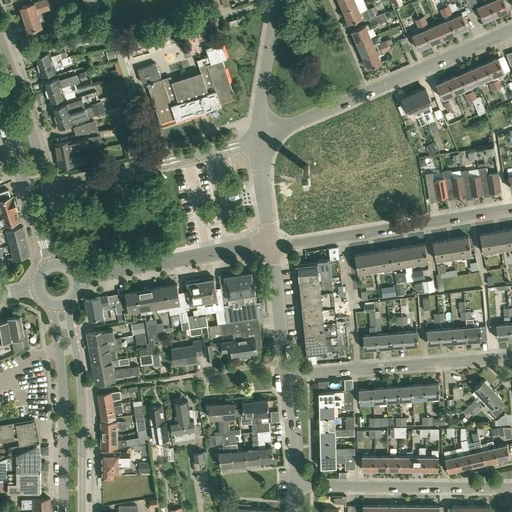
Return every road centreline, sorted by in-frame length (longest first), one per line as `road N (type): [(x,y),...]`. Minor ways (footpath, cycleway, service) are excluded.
road 1 (residential): [(258,140),(511,29)]
road 2 (residential): [(271,247),(511,207)]
road 3 (residential): [(287,375),(511,356)]
road 4 (residential): [(296,485),(511,486)]
road 5 (residential): [(77,280),(271,247)]
road 6 (tertiary): [(0,100),(45,268)]
road 7 (tertiary): [(82,511),(75,347)]
road 8 (tertiary): [(59,350),(63,511)]
road 9 (tertiary): [(46,190),(0,37)]
road 10 (residential): [(144,383),(285,363)]
road 11 (residential): [(258,140),(276,0)]
road 12 (residential): [(46,190),(163,163)]
